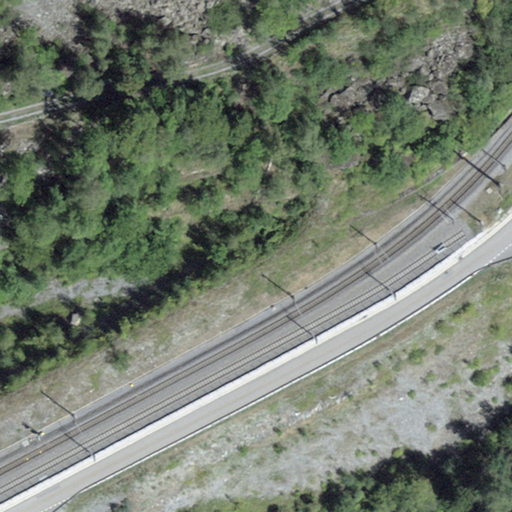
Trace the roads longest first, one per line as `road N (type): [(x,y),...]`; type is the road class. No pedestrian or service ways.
road 1 (tertiary): [(511,230),(369,329),(20,511)]
road 2 (track): [(349,0),(234,62),(0,120)]
